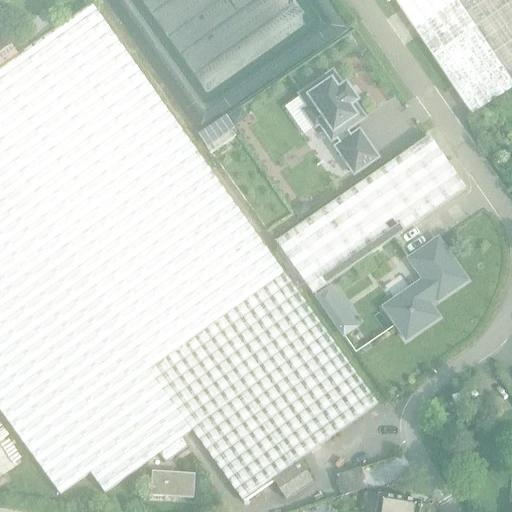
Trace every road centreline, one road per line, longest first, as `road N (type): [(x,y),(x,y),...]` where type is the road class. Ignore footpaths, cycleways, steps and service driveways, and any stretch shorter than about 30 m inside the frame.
road 1 (unclassified): [(511,217),(361,0)]
road 2 (unclassified): [(450,511),(419,459),(410,425),(421,393),(493,337),(511,305)]
